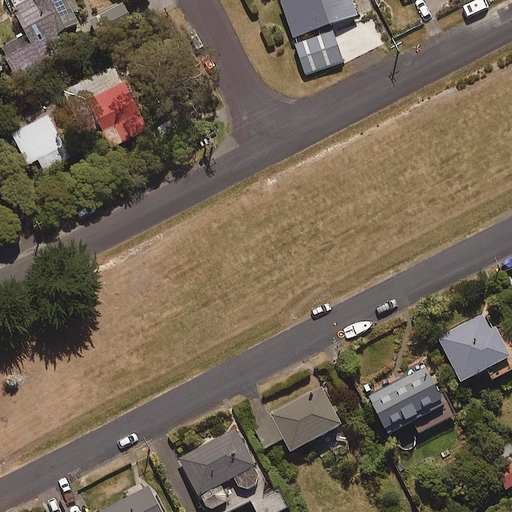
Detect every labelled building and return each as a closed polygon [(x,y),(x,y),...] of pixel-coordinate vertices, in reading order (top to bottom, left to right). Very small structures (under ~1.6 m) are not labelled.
[(79,5),(76,0),(7,0),(26,32),(0,47),(15,74),(61,47),(54,35),(78,21),(71,9),(79,5)] [(283,0),(296,35),(357,14),(352,0),(283,0)] [(344,61),(332,28),(294,42),(305,75),(344,61)] [(112,148),(148,131),(117,66),(63,92),(81,129),(99,121),(112,148)] [(44,171),(70,158),(48,115),(12,134),(28,165),(38,160),(44,171)] [(511,333),(508,326),(497,332),(486,312),(438,337),(461,382),(487,368),(493,379),(511,369),(511,333)] [(425,358),(365,392),(388,432),(409,420),(419,437),(458,414),(425,358)] [(291,451),(342,424),(322,386),(253,423),(266,447),(284,438),(291,451)] [(207,511),(226,511),(247,502),(251,500),(257,511),(278,511),(289,507),(278,486),(268,491),(236,429),(180,457),(207,511)] [(511,484),(511,455),(499,463),(511,484)] [(164,511),(151,486),(99,511),(164,511)]
